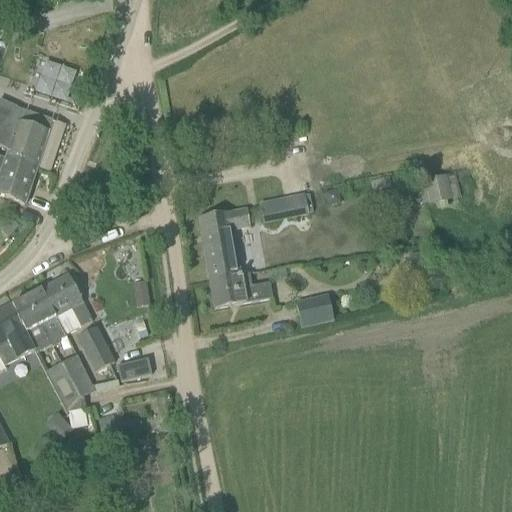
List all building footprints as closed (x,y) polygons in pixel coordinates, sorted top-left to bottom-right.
[(0,148),(8,152),(5,161),(15,164),(10,180),(31,187),(49,134),(48,134),(52,122),(33,116),(21,112),(16,127),(13,136),(7,133),(10,125),(17,110),(0,102),(0,148)] [(0,159),(0,199),(17,205),(24,207),(31,187),(10,180),(15,164),(5,161),(0,159)] [(446,177),(423,183),(429,208),(452,202),(446,177)] [(337,191),(324,193),(326,207),(340,205),(337,191)] [(309,217),(306,199),(259,207),(263,226),(309,217)] [(247,211),(197,220),(209,283),(241,277),(238,265),(233,231),(250,228),(247,211)] [(0,230),(0,232),(7,239),(17,228),(9,221),(0,230)] [(430,251),(410,255),(413,271),(432,267),(430,251)] [(252,288),(249,276),(209,283),(214,311),(272,301),(269,285),(252,288)] [(92,324),(68,278),(41,292),(55,320),(70,312),(80,330),(92,324)] [(145,284),(133,285),(135,296),(146,294),(145,284)] [(55,320),(41,292),(26,299),(48,342),(49,342),(52,349),(60,345),(59,342),(65,339),(55,320)] [(26,299),(11,307),(35,354),(51,347),(52,350),(52,349),(49,342),(48,342),(26,299)] [(294,306),(299,330),(331,323),(326,299),(294,306)] [(0,432),(0,373),(5,370),(5,369),(18,362),(18,363),(35,354),(11,307),(0,312),(0,450),(8,447),(0,432)] [(95,330),(77,339),(95,375),(113,365),(95,330)] [(77,358),(61,366),(80,401),(82,399),(91,394),(94,394),(89,382),(77,358)] [(148,361),(116,368),(117,376),(119,384),(151,376),(148,361)] [(80,401),(61,366),(45,374),(66,415),(85,411),(82,399),(80,401)] [(112,418),(98,422),(102,438),(116,434),(112,418)] [(64,425),(52,435),(61,444),(72,434),(64,425)]
